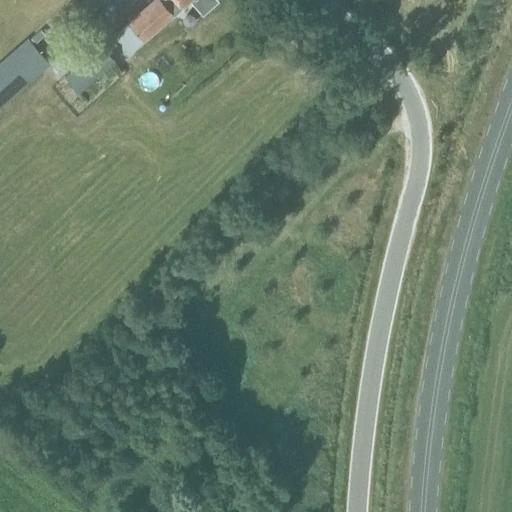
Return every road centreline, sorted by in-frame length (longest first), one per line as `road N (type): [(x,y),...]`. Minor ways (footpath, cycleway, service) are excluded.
road 1 (unclassified): [(356,511),(387,292),(421,149),(398,73),(318,0)]
road 2 (primary): [(422,511),(450,306),(511,106)]
